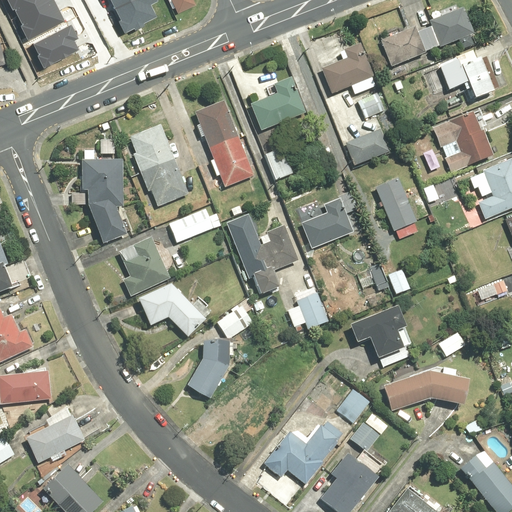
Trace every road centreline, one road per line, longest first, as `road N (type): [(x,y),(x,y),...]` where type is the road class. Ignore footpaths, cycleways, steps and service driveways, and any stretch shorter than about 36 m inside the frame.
road 1 (residential): [(0,128),(89,335),(130,400),(173,455),(246,511)]
road 2 (secondary): [(243,30),(0,124)]
road 3 (unknown): [(205,45),(298,270)]
